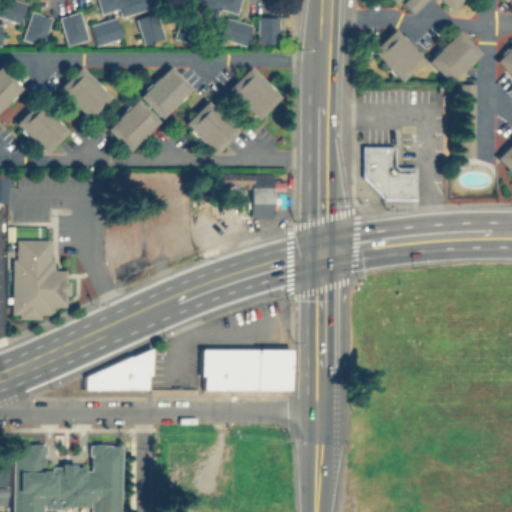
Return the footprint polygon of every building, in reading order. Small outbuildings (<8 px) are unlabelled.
[(0,0),(16,0),(23,2),(16,23),(0,17),(0,0)] [(93,0),(147,0),(149,6),(118,16),(115,8),(98,13),(93,0)] [(237,0),(184,0),(182,7),(214,16),(216,8),(234,13),(237,0)] [(427,0),(412,16),(400,5),(404,0),(427,0)] [(463,0),(451,14),(436,0),(463,0)] [(28,10),(48,17),(39,45),(19,38),(28,10)] [(56,17),(76,10),(85,39),(64,45),(56,17)] [(133,18),(153,11),(161,37),(141,44),(133,18)] [(86,24),(112,16),(119,37),(93,45),(86,24)] [(177,16),(202,25),(196,45),(170,37),(177,16)] [(223,16),(248,24),(241,45),(216,37),(223,16)] [(254,16),(275,16),(275,43),(254,43),(254,16)] [(420,59),(398,80),(371,50),(393,30),(420,59)] [(478,53),(447,83),(426,60),(457,31),(478,53)] [(511,83),(492,63),(511,43),(511,83)] [(107,95),(85,117),(55,87),(77,65),(107,95)] [(188,86),(158,116),(136,94),(166,65),(188,86)] [(276,95),(255,117),(225,87),(246,66),(276,95)] [(0,68),(18,87),(0,105),(0,68)] [(477,82),(477,159),(457,159),(458,82),(477,82)] [(155,119),(124,150),(103,128),(134,98),(155,119)] [(64,129),(42,151),(12,122),(34,100),(64,129)] [(234,130),(212,152),(182,122),(204,100),(234,130)] [(511,177),(493,158),(511,139),(511,177)] [(358,147),(390,146),(391,167),(410,167),(411,198),(381,198),(358,176),(358,147)] [(270,172),(269,215),(248,215),(248,187),(209,187),(209,200),(197,200),(197,172),(270,172)] [(68,270),(68,307),(51,307),(51,316),(37,316),(37,321),(20,321),(20,316),(11,316),(12,238),(51,238),(51,270),(68,270)] [(82,374),(81,387),(144,387),(144,373),(148,373),(148,346),(82,374)] [(197,348),(285,348),(285,388),(200,387),(200,375),(197,375),(197,348)] [(12,511),(12,448),(15,448),(15,447),(19,447),(19,448),(28,448),(28,446),(30,446),(30,445),(32,445),(32,446),(36,446),(36,445),(38,445),(38,446),(40,446),(40,458),(41,458),(41,459),(40,459),(40,464),(41,464),(41,465),(40,465),(40,472),(51,472),(51,468),(61,468),(61,470),(70,470),(70,468),(81,468),(81,471),(90,471),(90,465),(89,465),(89,464),(90,464),(90,459),(89,459),(89,458),(90,458),(90,446),(93,446),(93,445),(94,445),(94,446),(99,446),(99,445),(100,445),(100,446),(102,446),(102,448),(111,448),(111,447),(115,447),(115,448),(118,448),(118,511),(91,511),(91,503),(86,503),(86,505),(61,505),(61,507),(44,507),(44,503),(40,503),(40,511),(12,511)]
